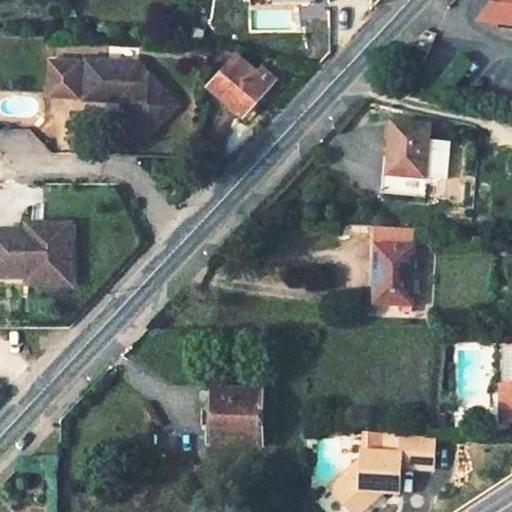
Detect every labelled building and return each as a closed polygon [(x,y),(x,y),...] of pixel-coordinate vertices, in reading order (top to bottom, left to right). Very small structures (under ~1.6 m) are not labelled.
[(511,0),(498,0),(480,20),(511,23),(511,0)] [(237,53),(210,81),(242,111),(275,77),(261,64),(256,69),(237,53)] [(127,58),(75,56),(73,95),(99,96),(99,87),(106,87),(114,93),(110,96),(138,127),(166,101),(127,58)] [(70,60),(35,58),(34,88),(69,90),(70,60)] [(254,131),(238,116),(230,125),(217,164),(220,167),(254,131)] [(393,123),(387,174),(386,188),(386,190),(404,192),(423,195),(425,178),(425,174),(444,175),(447,145),(428,143),(430,127),(393,123)] [(63,228),(23,227),(23,231),(23,236),(63,237),(63,228)] [(0,275),(23,275),(23,273),(64,272),(63,237),(23,236),(23,231),(0,231),(0,275)] [(414,248),(378,246),(376,304),(412,305),(414,248)] [(64,272),(23,273),(23,275),(23,285),(64,284),(64,272)] [(502,388),(503,423),(511,423),(511,388),(502,388)] [(262,392),(207,392),(206,445),(262,445),(262,392)] [(439,437),(366,432),(364,464),(356,464),(332,488),(350,511),(361,511),(371,503),(372,494),(401,495),(402,470),(436,470),(439,437)]
